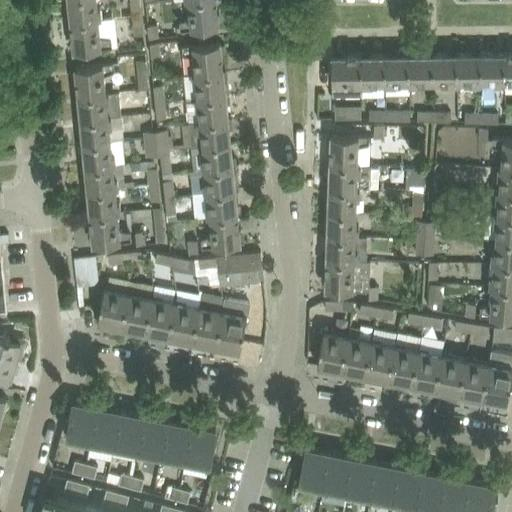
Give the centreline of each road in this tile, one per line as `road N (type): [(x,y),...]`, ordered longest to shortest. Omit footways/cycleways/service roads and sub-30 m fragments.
road 1 (residential): [(283,397),(288,258),(262,0)]
road 2 (residential): [(283,397),(52,353)]
road 3 (residential): [(511,441),(283,397)]
road 4 (residential): [(36,194),(17,0)]
road 5 (residential): [(15,511),(52,353)]
road 6 (residential): [(52,353),(36,194)]
